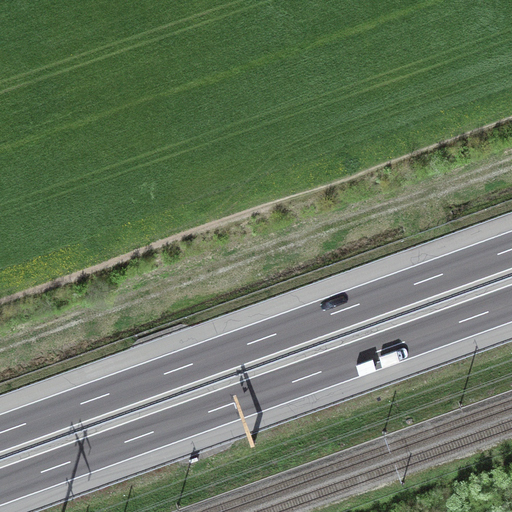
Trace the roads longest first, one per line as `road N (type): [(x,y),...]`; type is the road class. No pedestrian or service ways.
road 1 (motorway): [(0,486),(511,302)]
road 2 (motorway): [(511,249),(0,433)]
